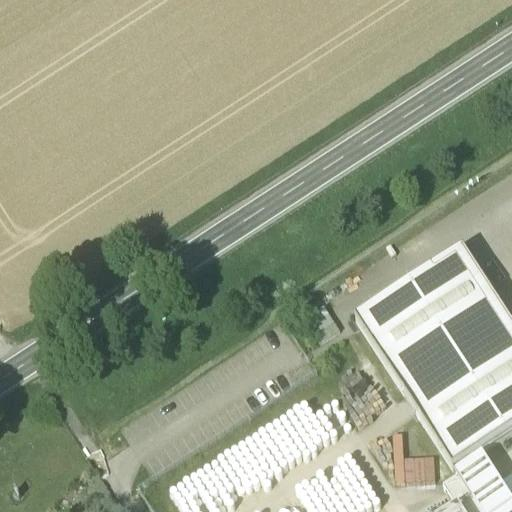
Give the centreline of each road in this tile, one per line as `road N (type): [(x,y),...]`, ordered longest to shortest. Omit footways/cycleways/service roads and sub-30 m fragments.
road 1 (secondary): [(511,50),(0,383)]
road 2 (unknown): [(108,313),(181,429)]
